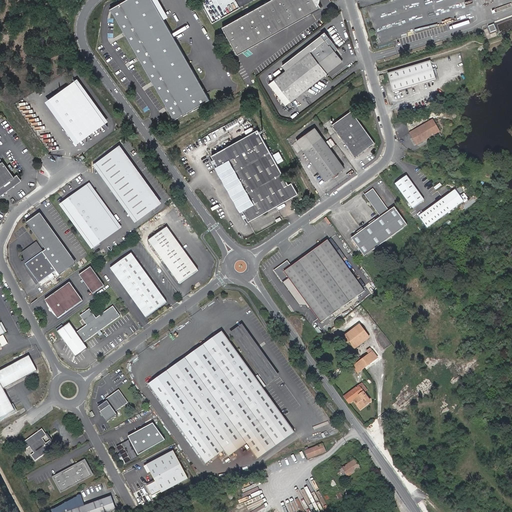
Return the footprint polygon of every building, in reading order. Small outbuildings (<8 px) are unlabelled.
[(128,0),(112,10),(176,121),(212,102),(164,20),(169,18),(159,0),(128,0)] [(311,0),(273,0),(223,28),(237,54),(317,9),(311,0)] [(292,67),(275,80),(291,101),(342,61),(321,35),(293,56),(298,62),(292,67)] [(293,56),(287,61),(292,67),(298,62),(293,56)] [(435,79),(430,61),(388,74),(394,92),(435,79)] [(77,84),(53,102),(82,140),(106,122),(77,84)] [(334,128),(355,158),(356,156),(371,145),(374,146),(352,115),(334,128)] [(433,135),(427,124),(411,133),(417,144),(433,135)] [(258,130),(212,156),(218,167),(242,211),(249,222),(298,195),(292,183),(289,185),(277,165),(284,161),(279,152),(274,156),(270,150),(269,150),(258,130)] [(344,168),(322,137),(304,151),(325,181),(333,176),(335,179),(338,177),(335,174),(344,168)] [(356,156),(355,158),(374,146),(371,145),(356,156)] [(121,150),(99,166),(139,221),(160,205),(121,150)] [(0,189),(16,177),(4,161),(0,163),(0,189)] [(242,211),(218,167),(216,169),(240,212),(242,211)] [(19,175),(0,189),(0,197),(23,180),(19,175)] [(424,200),(406,176),(394,184),(412,209),(424,200)] [(90,187),(65,205),(96,248),(121,230),(90,187)] [(381,217),(351,239),(364,256),(407,225),(394,207),(389,211),(373,189),(365,195),(381,217)] [(455,190),(418,217),(426,228),(463,202),(455,190)] [(49,251),(45,254),(58,272),(62,277),(77,266),(42,216),(30,224),(49,251)] [(173,234),(154,248),(181,284),(200,271),(173,234)] [(366,291),(329,241),(294,266),(290,260),(275,271),(283,282),(288,278),(321,323),(366,291)] [(38,244),(23,255),(30,264),(27,266),(41,285),(58,272),(45,254),(38,244)] [(133,253),(112,268),(147,318),(168,302),(133,253)] [(93,269),(82,277),(95,296),(107,288),(93,269)] [(467,336),(417,273),(399,288),(449,351),(467,336)] [(72,284),(48,302),(61,320),(85,302),(72,284)] [(71,326),(59,334),(77,360),(89,351),(85,345),(122,319),(114,308),(98,321),(91,311),(82,318),(88,327),(78,335),(71,326)] [(394,348),(390,351),(391,351),(387,354),(393,361),(411,347),(409,344),(419,336),(407,321),(397,328),(405,339),(408,342),(397,351),(394,348)] [(369,336),(360,324),(338,341),(342,346),(350,340),(355,347),(369,336)] [(242,327),(233,334),(269,382),(278,375),(242,327)] [(222,332),(149,386),(212,471),(248,444),(257,456),(294,429),(222,332)] [(354,360),(352,358),(350,360),(360,373),(379,357),(371,348),(367,350),(369,353),(358,361),(356,358),(354,360)] [(31,356),(0,370),(0,418),(16,411),(4,386),(38,370),(31,356)] [(359,385),(364,392),(368,389),(363,382),(359,385)] [(372,401),(364,392),(359,385),(344,396),(350,403),(354,400),(361,409),(372,401)] [(125,390),(112,399),(121,412),(134,403),(125,390)] [(44,433),(25,447),(29,453),(33,451),(37,457),(34,459),(38,465),(56,452),(57,451),(58,452),(59,451),(54,445),(55,444),(54,443),(49,447),(45,442),(51,438),(50,437),(49,438),(45,433),(44,432),(44,433)] [(142,458),(134,442),(121,448),(124,455),(122,456),(124,460),(126,459),(129,466),(142,458)] [(326,452),(322,444),(305,451),(308,459),(326,452)] [(176,452),(150,467),(159,484),(150,489),(156,498),(164,493),(165,495),(191,480),(176,452)] [(361,468),(355,460),(339,470),(345,478),(361,468)] [(88,465),(59,482),(67,496),(96,479),(88,465)] [(349,491),(342,480),(337,483),(344,494),(349,491)] [(115,511),(111,500),(79,511),(115,511)]
